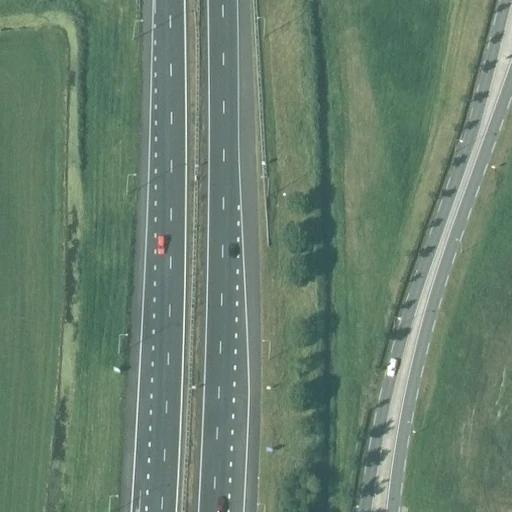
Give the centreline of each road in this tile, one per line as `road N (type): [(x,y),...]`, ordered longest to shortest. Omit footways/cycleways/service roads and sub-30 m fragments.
road 1 (tertiary): [(507,0),(389,387),(365,511)]
road 2 (motorway): [(170,0),(153,511)]
road 3 (motorway): [(217,511),(223,0)]
road 4 (tertiary): [(393,511),(429,311),(511,83)]
